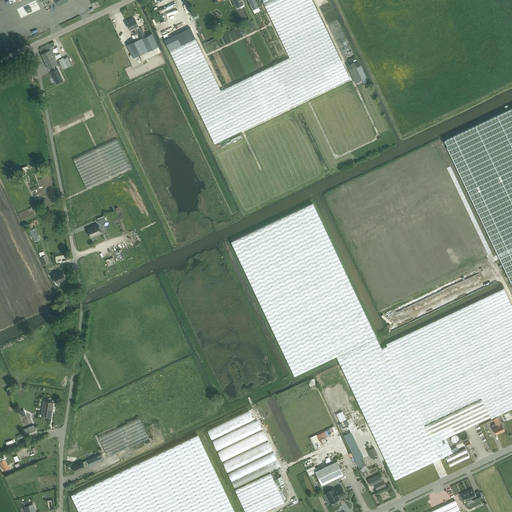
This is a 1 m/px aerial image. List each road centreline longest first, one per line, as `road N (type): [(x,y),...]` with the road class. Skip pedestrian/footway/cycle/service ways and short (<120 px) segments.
road 1 (unclassified): [(81,291),(32,46)]
road 2 (unclassified): [(61,511),(81,309)]
road 3 (tertiary): [(377,511),(511,447)]
